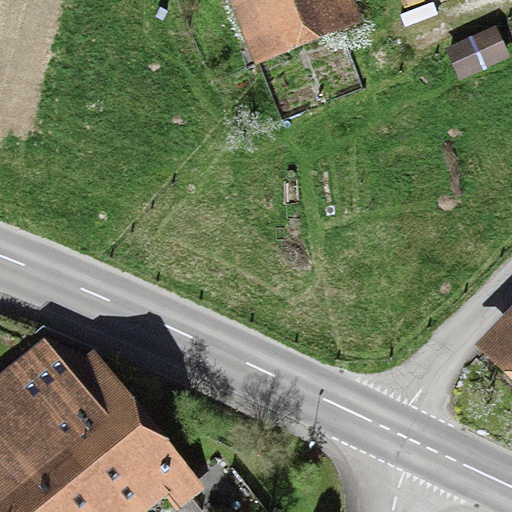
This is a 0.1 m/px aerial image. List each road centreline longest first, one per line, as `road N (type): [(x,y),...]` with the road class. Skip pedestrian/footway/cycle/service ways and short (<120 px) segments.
road 1 (secondary): [(403,436),(0,255)]
road 2 (track): [(403,436),(464,329),(511,281)]
road 3 (secondary): [(511,487),(403,436)]
